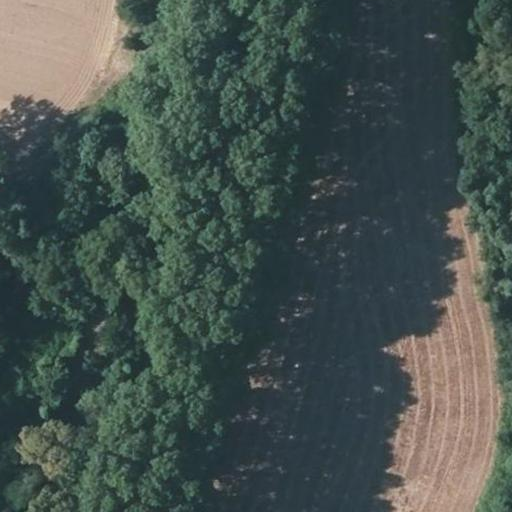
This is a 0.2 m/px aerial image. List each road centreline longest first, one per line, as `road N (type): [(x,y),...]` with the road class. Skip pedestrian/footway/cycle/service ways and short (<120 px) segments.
road 1 (track): [(152,511),(292,0)]
road 2 (track): [(217,272),(0,228)]
